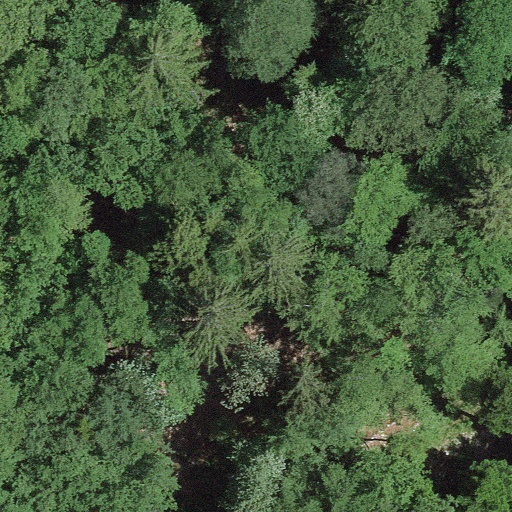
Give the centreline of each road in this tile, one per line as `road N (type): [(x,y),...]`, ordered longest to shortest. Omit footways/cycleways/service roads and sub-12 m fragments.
road 1 (track): [(53,0),(68,236),(110,511)]
road 2 (track): [(511,415),(338,511)]
